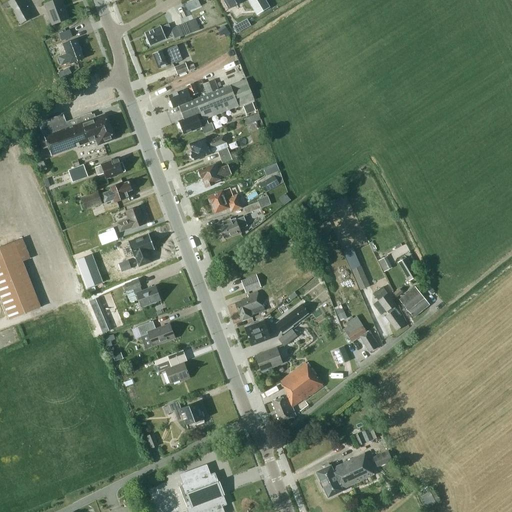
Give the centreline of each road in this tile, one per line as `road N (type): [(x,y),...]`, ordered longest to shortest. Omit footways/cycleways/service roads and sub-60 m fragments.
road 1 (tertiary): [(249,419),(111,35)]
road 2 (residential): [(265,446),(434,308)]
road 3 (residential): [(64,511),(249,419)]
